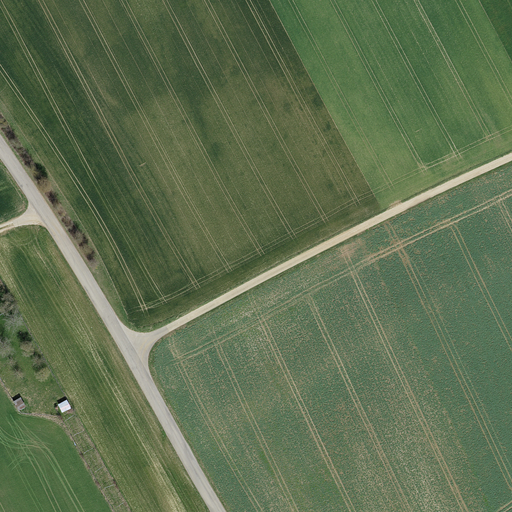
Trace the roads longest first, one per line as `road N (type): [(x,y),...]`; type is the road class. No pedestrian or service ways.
road 1 (track): [(511,157),(125,352)]
road 2 (unclassified): [(221,511),(0,148)]
